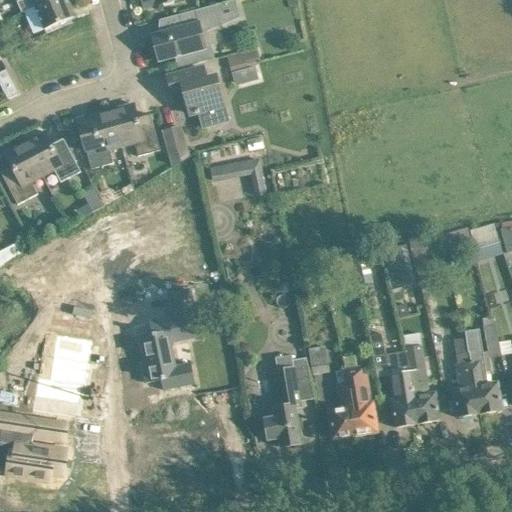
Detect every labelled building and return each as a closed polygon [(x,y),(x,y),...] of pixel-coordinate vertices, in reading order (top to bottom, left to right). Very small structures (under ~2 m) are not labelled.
[(21,0),(20,1),(24,12),(35,7),(53,0),(21,0)] [(66,0),(53,0),(35,7),(45,30),(74,18),(66,0)] [(142,0),(145,9),(178,0),(142,0)] [(159,62),(177,57),(180,68),(206,62),(203,50),(206,49),(205,46),(210,45),(206,31),(222,24),(217,5),(179,15),(182,27),(152,35),(159,62)] [(248,68),(244,54),(228,59),(232,72),(248,68)] [(204,69),(187,74),(168,79),(171,91),(182,89),(189,114),(199,112),(203,129),(229,122),(224,105),(217,78),(207,80),(204,69)] [(20,95),(6,70),(0,73),(0,85),(8,101),(20,95)] [(134,104),(112,110),(122,147),(134,144),(138,157),(160,151),(155,134),(150,115),(149,115),(151,124),(140,128),(134,104)] [(81,134),(87,153),(91,170),(113,164),(110,150),(122,147),(112,110),(90,117),(96,140),(85,143),(82,133),(81,134)] [(181,127),(164,131),(172,160),(188,156),(181,127)] [(45,132),(25,143),(43,176),(54,171),(61,183),(81,172),(63,139),(52,145),(45,132)] [(0,172),(9,190),(18,205),(38,195),(31,182),(43,176),(25,143),(5,153),(16,175),(6,180),(1,172),(0,172)] [(258,156),(210,166),(213,180),(252,173),(256,195),(266,193),(258,156)] [(99,194),(104,203),(115,198),(112,193),(106,191),(99,194)] [(105,208),(99,198),(87,204),(92,214),(105,208)] [(500,242),(494,224),(470,231),(476,249),(500,242)] [(507,253),(511,251),(511,227),(501,230),(507,253)] [(114,228),(93,240),(100,253),(95,256),(95,280),(136,280),(136,267),(152,267),(152,278),(185,278),(185,240),(121,240),(114,228)] [(467,230),(438,236),(442,253),(471,246),(467,230)] [(408,239),(415,275),(445,268),(442,253),(438,236),(438,232),(408,239)] [(191,265),(215,262),(212,235),(188,238),(191,265)] [(394,243),(381,245),(390,279),(413,273),(406,245),(395,248),(394,243)] [(349,248),(319,254),(319,257),(321,264),(322,270),(324,278),(354,271),(353,267),(349,252),(349,248)] [(364,248),(349,252),(353,267),(354,271),(357,284),(372,281),(368,264),(364,248)] [(319,257),(312,259),(314,272),(322,270),(321,264),(319,257)] [(189,288),(167,292),(175,327),(196,322),(189,288)] [(396,308),(399,319),(410,316),(407,305),(396,308)] [(492,370),(490,358),(502,356),(496,325),(494,325),(492,317),(483,319),(489,352),(483,352),(479,329),(464,332),(465,337),(480,415),(501,411),(497,383),(488,385),(486,371),(492,370)] [(167,328),(139,334),(144,357),(140,358),(145,381),(160,378),(162,388),(194,381),(190,361),(175,365),(167,328)] [(38,374),(35,393),(79,400),(81,382),(85,383),(88,364),(92,337),(57,331),(50,376),(38,374)] [(382,334),(370,336),(376,369),(388,367),(386,355),(382,334)] [(465,337),(454,339),(457,355),(456,355),(458,363),(456,363),(461,389),(454,390),(458,418),(480,415),(465,337)] [(405,352),(407,371),(418,425),(439,421),(434,391),(429,392),(422,344),(405,347),(404,347),(405,352)] [(325,347),(309,350),(313,374),(329,371),(325,347)] [(418,425),(407,371),(405,352),(386,355),(388,367),(392,398),(391,398),(396,428),(418,425)] [(277,368),(274,369),(281,407),(273,408),(275,417),(264,419),(268,441),(279,439),(280,448),(302,444),(298,424),(296,409),(302,407),(301,400),(314,398),(306,357),(293,359),(292,354),(275,357),(277,368)] [(343,359),(344,370),(356,368),(354,357),(343,359)] [(377,431),(367,376),(363,376),(361,367),(356,368),(344,370),(356,435),(377,431)] [(342,409),(329,411),(334,439),(356,435),(344,370),(336,371),(342,409)] [(181,424),(144,431),(149,457),(155,455),(157,463),(181,458),(182,466),(203,462),(202,454),(206,454),(201,430),(221,426),(215,393),(176,401),(181,424)] [(0,415),(0,440),(12,443),(7,473),(7,476),(50,482),(51,475),(63,477),(67,451),(31,446),(33,436),(47,438),(49,423),(0,415)]
